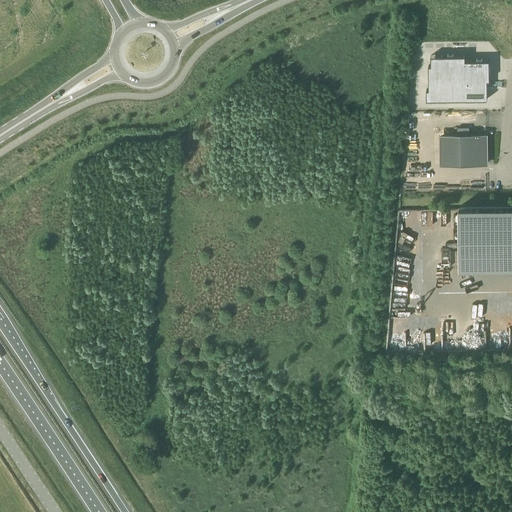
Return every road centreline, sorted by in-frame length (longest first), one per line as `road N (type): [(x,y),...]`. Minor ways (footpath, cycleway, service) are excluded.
road 1 (trunk): [(124,511),(0,325)]
road 2 (trunk): [(0,363),(98,511)]
road 3 (secondary): [(0,137),(117,67)]
